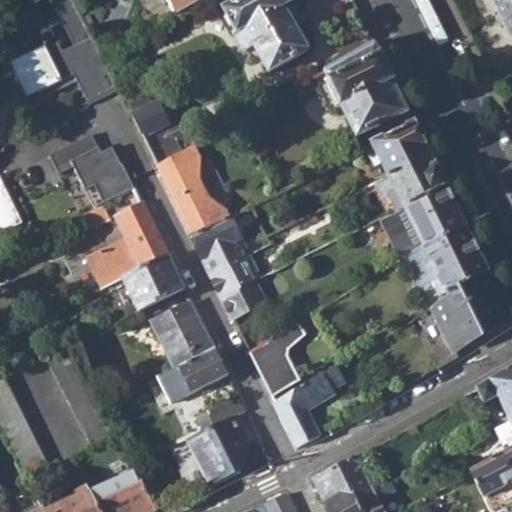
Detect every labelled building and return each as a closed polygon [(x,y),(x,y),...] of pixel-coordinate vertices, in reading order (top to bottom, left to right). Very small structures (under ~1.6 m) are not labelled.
[(140,0),(56,0),(55,1),(76,42),(145,8),(140,0)] [(166,0),(174,16),(201,0),(166,0)] [(308,51),(289,18),(284,8),(292,3),(290,0),(239,0),(221,11),(235,35),(233,37),(241,52),(245,52),(253,48),(267,74),(308,51)] [(511,0),(491,0),(511,42),(511,0)] [(298,14),(292,3),(284,8),(289,18),(298,14)] [(40,5),(0,22),(16,58),(55,42),(40,5)] [(333,41),(342,61),(374,43),(364,23),(333,41)] [(324,71),(364,152),(367,149),(412,126),(402,104),(404,102),(399,93),(396,94),(389,80),(392,78),(374,43),(342,61),(324,71)] [(60,49),(14,67),(29,103),(78,79),(90,104),(116,94),(96,45),(76,52),(65,59),(60,49)] [(486,66),(495,84),(511,76),(511,61),(510,57),(504,60),(503,58),(486,66)] [(130,117),(156,169),(180,155),(154,104),(130,117)] [(381,163),(387,177),(430,156),(415,126),(412,126),(367,149),(375,166),(381,163)] [(98,181),(106,200),(136,187),(116,144),(103,150),(96,133),(52,152),(60,171),(78,164),(87,185),(98,181)] [(156,169),(190,236),(228,218),(225,212),(207,198),(198,181),(200,161),(194,147),(180,155),(156,169)] [(374,201),(376,199),(388,193),(397,210),(404,206),(445,186),(430,156),(387,177),(367,186),(374,201)] [(0,182),(0,237),(21,228),(0,182)] [(466,228),(445,186),(404,206),(397,210),(389,214),(410,256),(422,248),(466,228)] [(389,214),(397,210),(388,193),(376,199),(384,216),(389,214)] [(121,213),(147,266),(167,257),(140,204),(121,213)] [(71,220),(77,233),(108,218),(101,205),(71,220)] [(190,236),(210,275),(246,256),(228,218),(190,236)] [(416,285),(431,278),(439,296),(444,294),(487,273),(466,228),(422,248),(410,256),(405,259),(416,285)] [(210,275),(221,297),(254,281),(258,279),(246,256),(210,275)] [(122,279),(138,310),(183,288),(167,257),(147,266),(122,279)] [(433,307),(454,350),(510,319),(487,273),(444,294),(445,299),(433,307)] [(221,297),(232,319),(265,304),(254,281),(221,297)] [(156,331),(175,370),(214,349),(189,300),(155,317),(161,328),(156,331)] [(249,353),(271,395),(298,378),(285,353),(288,347),(305,336),(298,323),(249,353)] [(46,356),(91,444),(115,433),(69,344),(46,356)] [(164,385),(172,402),(227,375),(214,349),(175,370),(149,383),(153,391),(164,385)] [(275,403),(297,447),(318,435),(304,409),(334,394),(331,390),(344,382),(336,366),(275,403)] [(496,397),(509,423),(511,421),(511,366),(476,387),(483,403),(496,397)] [(0,377),(0,419),(28,475),(49,465),(5,376),(0,377)] [(208,412),(214,425),(233,415),(244,410),(238,397),(208,412)] [(248,445),(233,415),(214,425),(186,439),(208,484),(238,471),(248,445)] [(499,428),(510,450),(511,448),(511,421),(509,423),(499,428)] [(470,471),(490,511),(500,511),(504,510),(511,505),(511,448),(510,450),(470,471)] [(313,477),(322,496),(363,474),(353,455),(313,477)] [(136,469),(90,490),(99,511),(147,511),(155,509),(136,469)] [(322,496),(330,511),(344,511),(375,497),(372,491),(363,474),(322,496)] [(423,497),(427,505),(451,493),(450,491),(461,484),(458,478),(423,497)] [(375,497),(376,500),(394,491),(390,482),(372,491),(375,497)] [(78,489),(88,511),(99,511),(90,490),(88,485),(78,489)] [(42,507),(43,511),(88,511),(78,489),(42,507)] [(296,511),(287,492),(263,503),(250,510),(251,511),(296,511)] [(344,511),(382,511),(376,500),(375,497),(344,511)]
